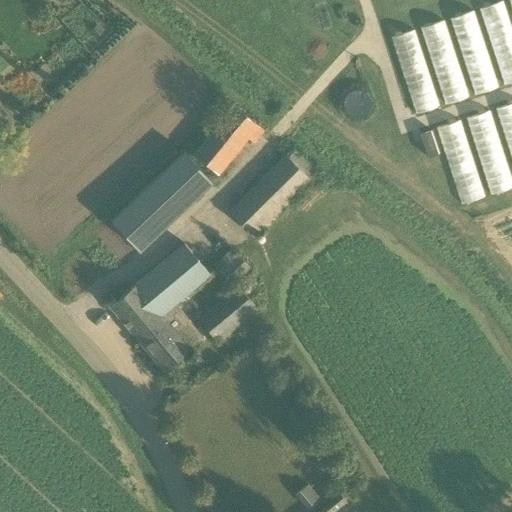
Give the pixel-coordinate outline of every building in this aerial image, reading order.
[(511,20),(506,0),(498,0),(481,5),(504,83),(511,80),(511,20)] [(449,17),(476,92),(501,84),(474,8),(449,17)] [(420,26),(446,102),(471,94),(445,18),(420,26)] [(415,27),(391,36),(418,112),(442,103),(415,27)] [(344,99),(342,104),(344,111),(348,116),(353,119),(360,119),(365,116),(370,112),(372,106),(371,99),(367,94),(363,91),(357,90),(351,91),(347,94),(344,99)] [(469,114),(488,191),(511,184),(511,100),(495,105),(496,107),(469,114)] [(231,104),(191,152),(217,174),(248,138),(254,143),(263,132),(231,104)] [(487,194),(462,117),(438,125),(463,201),(487,194)] [(434,127),(421,131),(427,155),(441,151),(434,127)] [(134,250),(208,181),(178,149),(104,218),(134,250)] [(254,237),(311,180),(285,154),(228,210),(254,237)] [(109,304),(164,370),(203,337),(174,304),(209,274),(183,244),(132,287),(109,304)] [(234,285),(251,267),(231,248),(214,265),(234,285)] [(217,341),(256,308),(237,286),(198,319),(217,341)] [(314,499),(304,487),(303,486),(294,494),(306,508),(315,500),(314,499)] [(335,511),(347,503),(340,494),(317,511),(335,511)]
